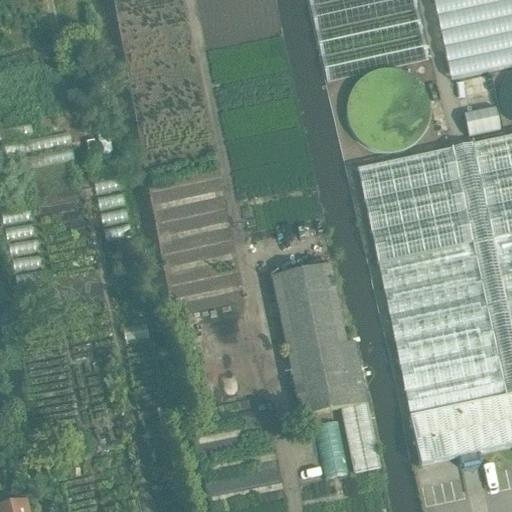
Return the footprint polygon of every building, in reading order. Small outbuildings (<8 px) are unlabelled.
[(308,0),(326,83),(426,61),(412,0),(308,0)] [(511,67),(511,0),(431,0),(449,81),(511,67)] [(479,455),(511,447),(511,137),(359,169),(410,416),(410,417),(420,467),(456,459),(458,467),(462,470),(478,467),(481,462),(479,455)] [(331,268),(271,281),(300,422),(340,413),(367,408),(354,345),(347,347),(331,268)] [(367,408),(340,413),(353,477),(380,471),(367,408)] [(77,445),(73,429),(56,433),(60,449),(77,445)]
